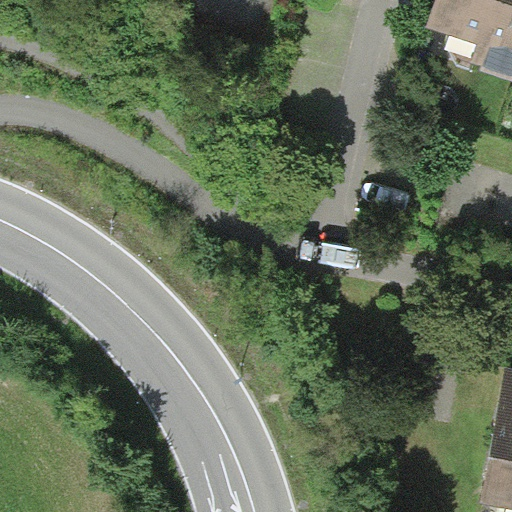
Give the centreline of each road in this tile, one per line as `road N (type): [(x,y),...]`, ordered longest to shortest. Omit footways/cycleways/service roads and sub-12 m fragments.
road 1 (primary): [(0,219),(71,258),(151,328),(204,400),(250,511)]
road 2 (residential): [(382,0),(325,250)]
